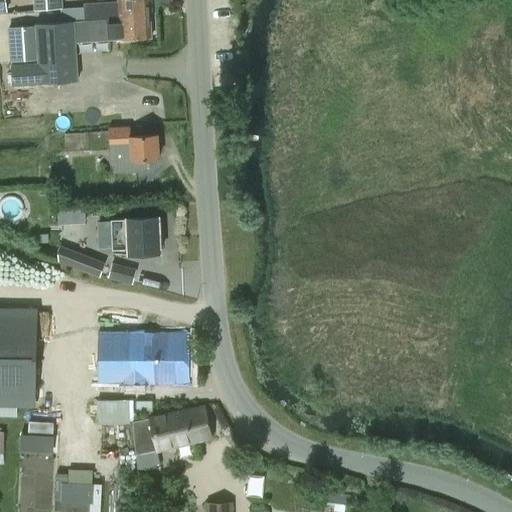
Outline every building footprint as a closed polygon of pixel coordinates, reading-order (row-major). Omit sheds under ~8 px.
[(62,8),(61,0),(34,0),(35,10),(62,8)] [(85,20),(151,16),(150,0),(119,0),(119,1),(85,4),(85,20)] [(40,64),(12,66),(13,85),(78,82),(76,44),(152,38),(151,16),(85,20),(36,23),(40,64)] [(38,57),(36,26),(9,28),(12,59),(38,57)] [(147,169),(146,159),(160,159),(158,134),(132,136),(131,127),(110,128),(110,132),(66,134),(67,150),(111,147),(111,148),(122,147),(124,171),(147,169)] [(85,209),(58,210),(59,224),(85,223),(85,209)] [(165,252),(163,216),(112,218),(113,255),(165,252)] [(40,243),(48,243),(48,234),(40,234),(40,243)] [(102,263),(58,246),(57,250),(58,258),(98,274),(102,263)] [(3,311),(0,310),(0,401),(34,402),(36,311),(3,311)] [(191,383),(191,333),(100,332),(98,384),(191,383)] [(132,399),(97,400),(98,420),(133,420),(132,399)] [(152,400),(136,400),(136,413),(152,413),(152,400)] [(151,418),(133,422),(136,454),(137,469),(160,464),(157,450),(212,437),(205,406),(151,418)] [(21,434),(20,450),(36,451),(37,434),(21,434)] [(68,474),(56,474),(54,511),(87,511),(100,511),(102,483),(68,482),(68,474)] [(355,510),(357,496),(326,491),(324,506),(355,510)]
